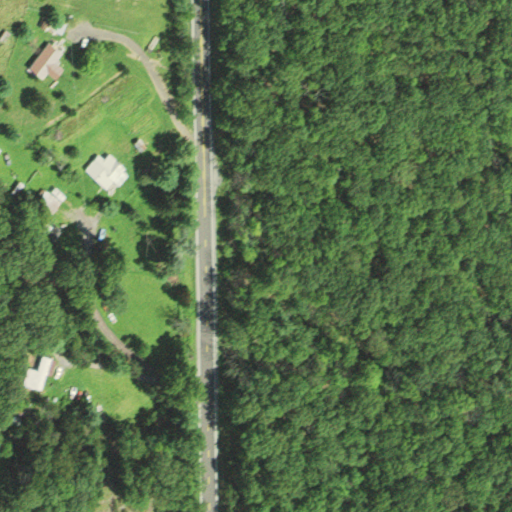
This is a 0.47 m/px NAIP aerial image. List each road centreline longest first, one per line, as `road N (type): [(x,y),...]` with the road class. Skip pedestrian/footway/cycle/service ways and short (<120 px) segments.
road 1 (primary): [(208,511),(200,0)]
road 2 (residential): [(207,395),(138,360),(103,326),(88,289),(85,219),(73,210)]
road 3 (residential): [(204,145),(182,125),(137,44),(75,32)]
